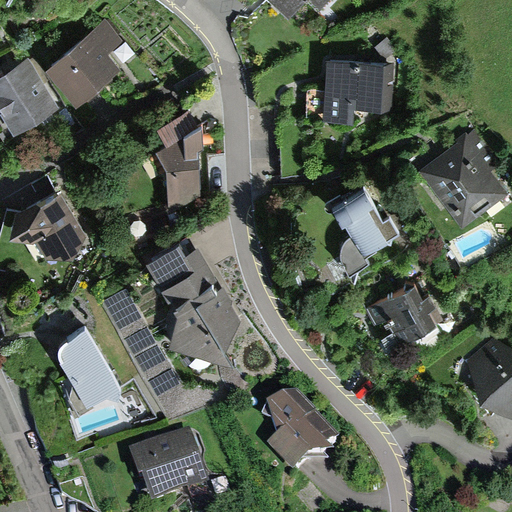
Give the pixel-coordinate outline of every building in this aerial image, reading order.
[(271,0),(292,19),(308,2),(319,12),(331,0),(271,0)] [(107,18),(47,69),(80,107),(124,70),(112,55),(128,42),(107,18)] [(26,60),(0,77),(0,114),(15,136),(59,107),(26,60)] [(326,89),(306,87),(304,116),(353,119),(353,112),(392,114),(395,65),(327,61),(326,89)] [(156,153),(167,177),(169,213),(202,194),(203,128),(196,130),(189,112),(158,131),(167,147),(156,153)] [(469,128),(416,168),(459,224),(503,191),(488,171),(497,164),(469,128)] [(341,264),(350,279),(372,268),(368,262),(378,257),(375,252),(382,249),(391,244),(390,241),(399,236),(390,217),(382,221),(366,190),(340,203),(338,199),(326,205),(336,225),(343,221),(353,240),(345,244),(342,248),(340,256),(341,264)] [(79,238),(54,193),(28,206),(23,204),(9,211),(0,232),(28,239),(39,262),(79,238)] [(242,393),(248,384),(241,379),(227,352),(242,322),(231,305),(231,300),(225,288),(216,293),(212,288),(219,283),(199,249),(186,257),(179,246),(145,266),(177,320),(167,351),(219,366),(223,382),(242,393)] [(407,284),(364,311),(379,334),(373,338),(383,352),(409,335),(418,348),(437,336),(420,310),(429,304),(421,293),(415,297),(407,284)] [(118,386),(85,328),(67,340),(66,339),(63,342),(58,347),(57,353),(58,356),(60,359),(59,360),(73,382),(68,394),(77,410),(106,394),(117,397),(118,386)] [(511,344),(500,334),(470,359),(480,404),(511,423),(511,344)] [(283,389),(267,397),(263,411),(271,416),(277,432),(269,440),(291,467),(303,457),(329,456),(324,451),(328,447),(335,446),(331,442),(340,433),(297,388),(283,389)] [(191,429),(120,454),(139,509),(210,484),(191,429)]
